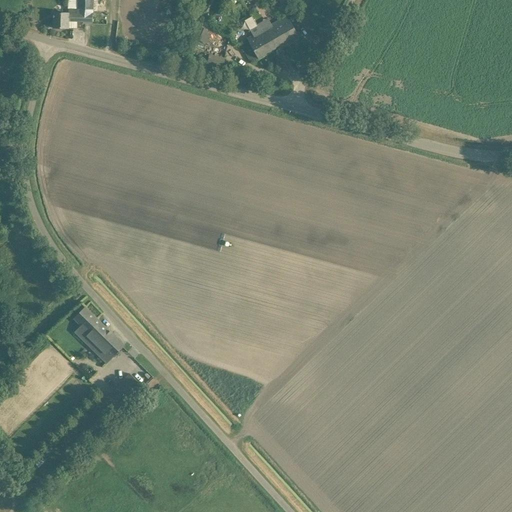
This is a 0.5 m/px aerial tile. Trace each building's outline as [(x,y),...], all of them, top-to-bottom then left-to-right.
[(78,0),(78,6),(77,6),(77,9),(69,9),(69,13),(54,12),(54,18),(54,28),(68,28),(69,21),(83,22),(83,24),(92,24),(93,7),(94,7),(91,7),(90,0),(78,0)] [(272,51),(299,36),(287,16),(260,31),(272,51)] [(197,40),(209,42),(211,33),(199,30),(197,40)] [(272,51),(260,31),(247,38),(249,41),(242,45),(252,62),(258,58),(259,59),(272,51)] [(107,362),(117,352),(124,345),(85,307),(75,318),(81,324),(75,330),(107,362)] [(149,381),(136,368),(130,374),(61,442),(75,456),(149,381)]
